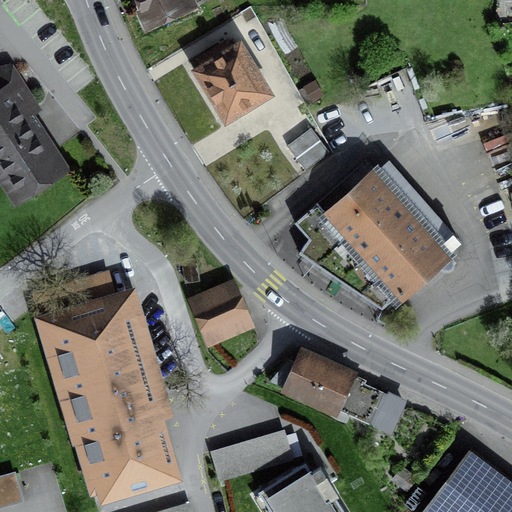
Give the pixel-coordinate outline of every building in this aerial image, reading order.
[(200,0),(139,0),(154,31),(204,8),(200,0)] [(253,48),(206,74),(233,124),(280,98),(253,48)] [(11,57),(0,64),(0,174),(27,213),(82,174),(42,118),(50,112),(11,57)] [(311,127),(287,146),(307,170),(331,151),(311,127)] [(383,169),(336,212),(415,299),(463,256),(383,169)] [(199,257),(184,259),(187,282),(202,281),(199,257)] [(52,312),(108,491),(170,472),(151,413),(154,413),(152,407),(116,292),(52,312)] [(231,295),(200,308),(211,336),(243,323),(231,295)] [(303,346),(285,386),(336,409),(338,403),(368,416),(380,390),(351,377),(354,369),(303,346)] [(511,511),(511,483),(470,452),(425,510),(427,511),(511,511)] [(270,511),(343,511),(308,455),(256,488),(270,511)] [(415,481),(400,469),(388,482),(403,495),(415,481)] [(0,510),(25,504),(18,476),(0,481),(0,510)] [(191,511),(188,503),(156,511),(191,511)]
